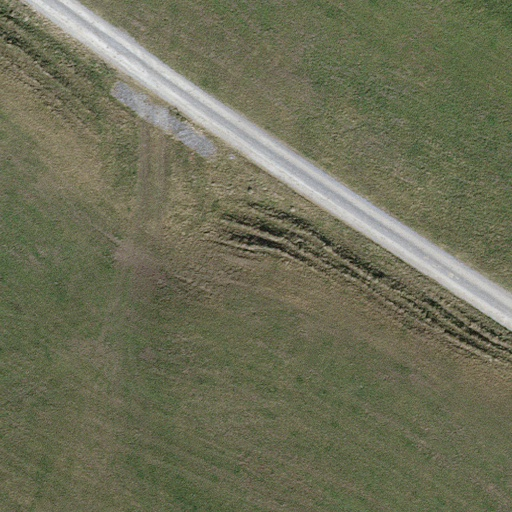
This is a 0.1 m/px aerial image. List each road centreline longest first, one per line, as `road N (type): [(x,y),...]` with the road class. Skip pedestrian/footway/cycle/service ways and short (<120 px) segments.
road 1 (track): [(511,314),(49,0)]
road 2 (track): [(155,74),(146,385)]
